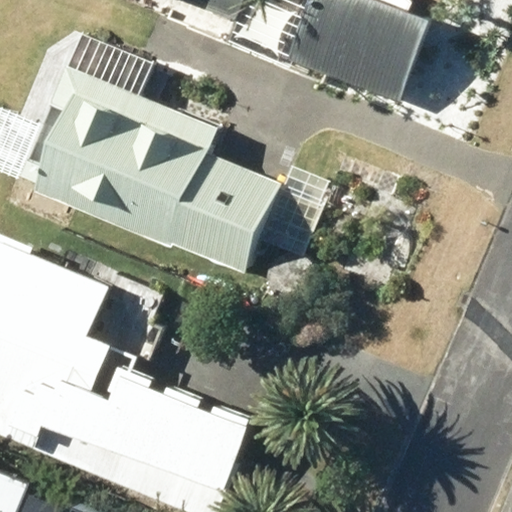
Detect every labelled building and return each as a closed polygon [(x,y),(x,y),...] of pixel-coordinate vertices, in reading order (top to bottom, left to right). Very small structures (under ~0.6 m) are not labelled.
[(204,0),(234,12),(238,0),(204,0)] [(306,0),(286,47),(396,94),(431,12),(402,0),(306,0)] [(64,57),(17,167),(36,175),(32,182),(167,240),(170,234),(240,264),(278,176),(207,145),(217,122),(64,57)] [(85,387),(127,285),(0,233),(0,411),(36,426),(30,439),(161,492),(192,415),(118,385),(113,398),(85,387)] [(0,511),(9,511),(0,499),(0,496),(32,474),(0,430),(0,511)]
